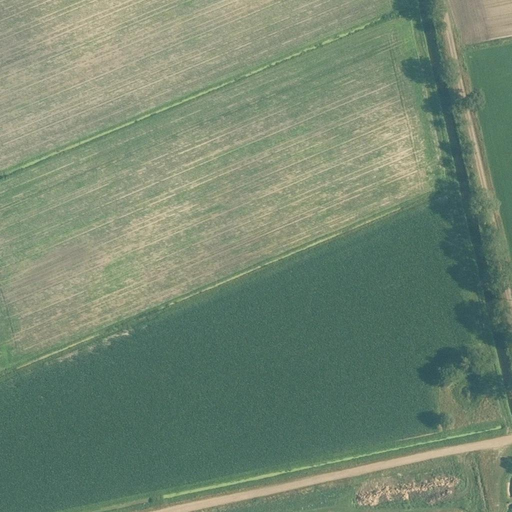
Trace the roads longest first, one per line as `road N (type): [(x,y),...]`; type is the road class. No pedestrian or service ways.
road 1 (track): [(165,511),(511,440)]
road 2 (track): [(511,302),(442,0)]
